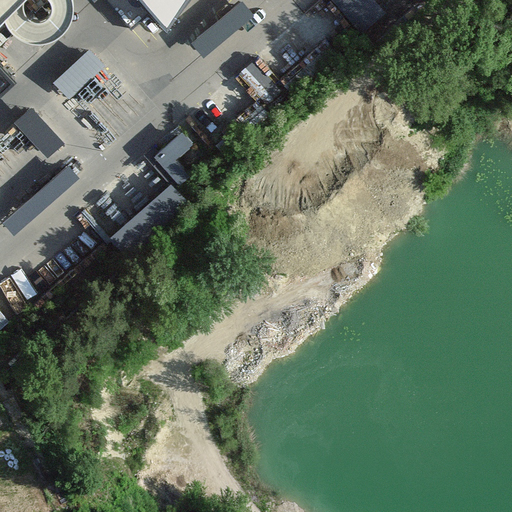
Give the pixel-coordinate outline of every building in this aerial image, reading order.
[(142,0),(163,22),(178,0),(142,0)] [(253,0),(242,0),(197,36),(209,51),(261,9),(253,0)] [(383,0),(340,0),(366,27),(389,6),(383,0)] [(74,94),(110,61),(94,44),(59,77),(74,94)] [(263,96),(279,82),(257,58),(241,73),(263,96)] [(0,90),(12,78),(0,64),(0,90)] [(19,117),(53,153),(70,137),(37,101),(19,117)] [(0,137),(0,189),(46,148),(20,120),(0,137)] [(192,146),(181,133),(155,156),(180,185),(190,176),(176,160),(192,146)] [(10,216),(21,229),(86,172),(74,159),(10,216)] [(173,183),(164,171),(120,204),(130,217),(173,183)] [(0,328),(14,314),(0,300),(0,328)]
